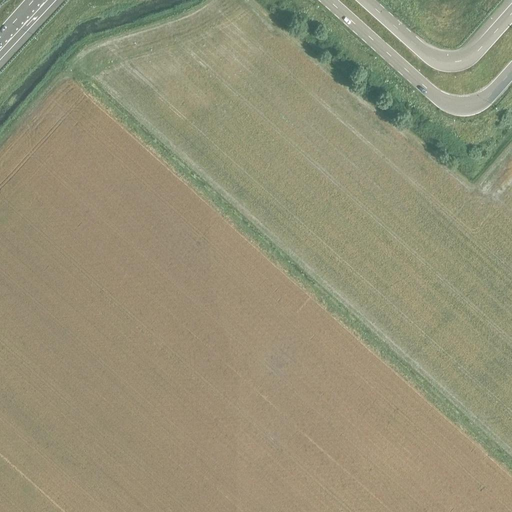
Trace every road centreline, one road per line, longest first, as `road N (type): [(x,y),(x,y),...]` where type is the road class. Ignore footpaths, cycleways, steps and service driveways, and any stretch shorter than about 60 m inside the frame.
road 1 (motorway): [(328,0),(450,104),(481,101),(511,70)]
road 2 (motorway): [(511,12),(473,54),(445,62),(365,0)]
